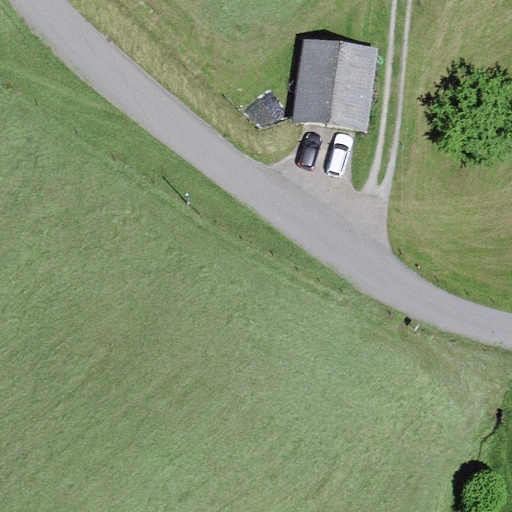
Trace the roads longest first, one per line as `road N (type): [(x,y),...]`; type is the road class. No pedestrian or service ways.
road 1 (unclassified): [(39,0),(165,119),(318,237),(466,322),(511,333)]
road 2 (track): [(403,0),(390,132),(362,266)]
